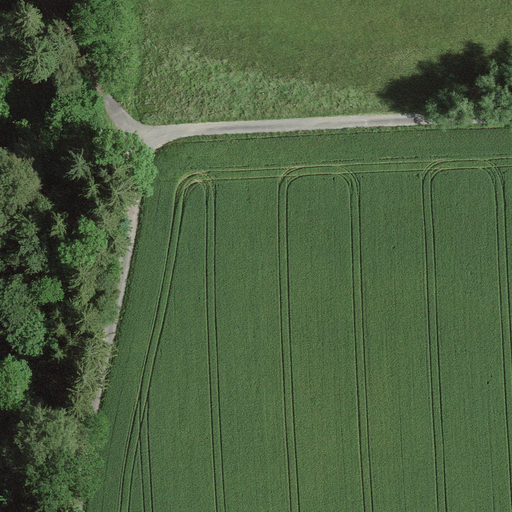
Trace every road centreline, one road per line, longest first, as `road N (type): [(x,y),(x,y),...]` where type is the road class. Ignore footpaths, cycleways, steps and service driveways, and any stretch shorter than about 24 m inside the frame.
road 1 (track): [(138,139),(131,235),(83,449),(80,511)]
road 2 (track): [(511,113),(138,139)]
road 3 (track): [(44,0),(138,139)]
